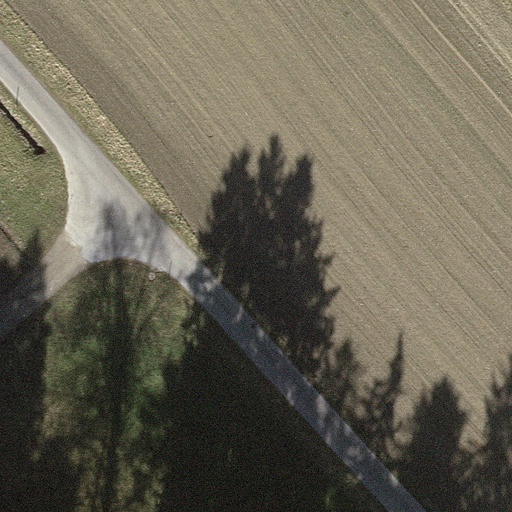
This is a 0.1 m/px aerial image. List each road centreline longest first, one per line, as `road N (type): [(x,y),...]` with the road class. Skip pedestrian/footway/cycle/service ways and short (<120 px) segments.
road 1 (track): [(131,211),(411,511)]
road 2 (track): [(0,62),(131,211)]
road 3 (track): [(0,322),(131,211)]
